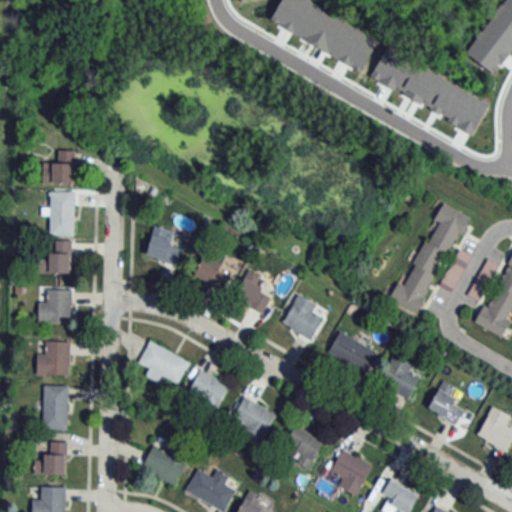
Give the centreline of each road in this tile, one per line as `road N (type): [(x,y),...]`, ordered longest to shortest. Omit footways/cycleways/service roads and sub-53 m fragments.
road 1 (residential): [(108,296),(196,320),(511,501)]
road 2 (residential): [(110,178),(100,511)]
road 3 (residential): [(511,381),(446,340),(439,320),(482,240),(511,234)]
